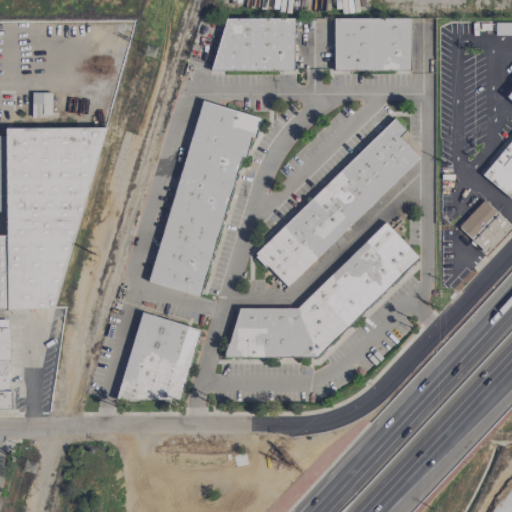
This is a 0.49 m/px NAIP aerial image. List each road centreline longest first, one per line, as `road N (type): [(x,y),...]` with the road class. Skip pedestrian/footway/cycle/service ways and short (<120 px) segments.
road 1 (residential): [(0,426),(303,425),(346,414)]
road 2 (motorway): [(511,295),(311,511)]
road 3 (residential): [(346,414),(377,394),(511,244)]
